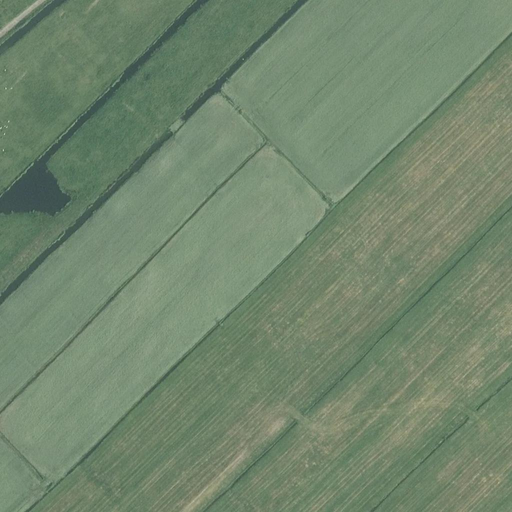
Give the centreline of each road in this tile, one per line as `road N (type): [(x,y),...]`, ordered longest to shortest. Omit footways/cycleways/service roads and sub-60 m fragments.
road 1 (track): [(511,196),(294,410),(317,433),(448,402),(478,422)]
road 2 (track): [(294,410),(190,511)]
